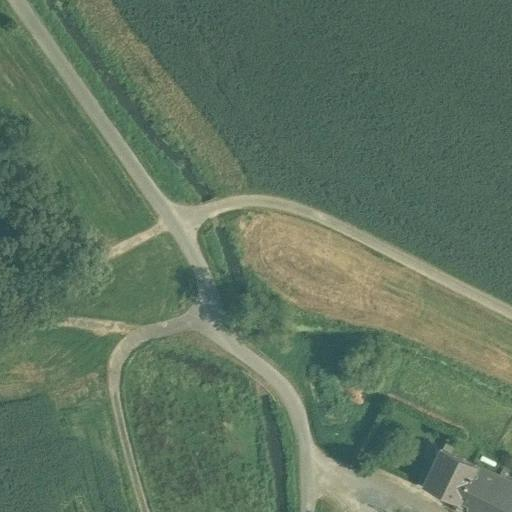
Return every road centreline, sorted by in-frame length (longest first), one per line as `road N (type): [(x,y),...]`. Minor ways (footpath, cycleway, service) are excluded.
road 1 (unclassified): [(18,0),(192,253),(224,340),(280,375),(301,409),(310,511)]
road 2 (track): [(511,312),(317,222),(293,203),(246,200),(175,230)]
road 3 (track): [(145,511),(114,390),(125,346),(224,340)]
